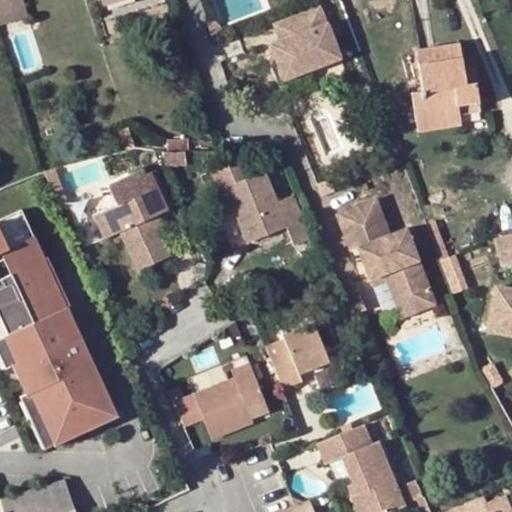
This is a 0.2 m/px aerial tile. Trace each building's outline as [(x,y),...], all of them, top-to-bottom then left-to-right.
[(0,0),(0,24),(28,16),(23,0),(0,0)] [(339,55),(319,4),(273,22),(279,37),(270,41),(283,77),(339,55)] [(464,84),(463,73),(458,46),(415,52),(420,91),(410,93),(415,121),(458,114),(457,105),(476,102),(473,83),(464,84)] [(471,72),(463,73),(464,84),(473,83),(471,72)] [(477,111),(476,102),(457,105),(458,114),(477,111)] [(458,114),(415,121),(416,131),(460,125),(458,114)] [(360,139),(365,153),(376,148),(371,134),(360,139)] [(185,150),(188,150),(188,141),(166,140),(166,150),(185,150)] [(162,149),(165,167),(187,165),(185,150),(166,150),(162,149)] [(224,190),(232,211),(246,244),(285,228),(293,247),(311,239),(294,196),(276,204),(263,173),(251,178),(246,164),(230,171),(227,167),(212,173),(219,192),(224,190)] [(44,172),(55,202),(65,199),(52,169),(44,172)] [(150,219),(156,216),(169,210),(152,173),(147,175),(144,169),(108,186),(117,205),(93,217),(104,240),(118,233),(136,272),(167,257),(155,229),(150,219)] [(416,306),(419,312),(433,306),(403,227),(387,233),(372,198),(332,212),(339,230),(365,220),(372,237),(354,246),(366,276),(388,268),(405,310),(416,306)] [(47,257),(43,258),(21,210),(0,219),(0,337),(13,365),(26,394),(50,446),(116,416),(104,390),(96,392),(86,369),(93,366),(66,307),(69,306),(47,257)] [(246,244),(232,211),(218,218),(231,250),(246,244)] [(161,226),(156,216),(150,219),(155,229),(161,226)] [(365,220),(339,230),(346,247),(354,246),(372,237),(365,220)] [(399,320),(419,312),(416,306),(405,310),(388,268),(366,276),(369,284),(383,279),(399,320)] [(511,333),(511,288),(497,286),(490,330),(511,333)] [(343,294),(351,315),(365,309),(358,289),(343,294)] [(324,317),(313,321),(281,334),(283,337),(264,345),(282,388),(301,381),(298,374),(329,361),(324,349),(336,345),(324,317)] [(0,337),(0,358),(5,369),(13,365),(0,337)] [(247,406),(268,398),(253,362),(233,370),(235,375),(184,398),(178,401),(188,427),(206,420),(213,435),(252,418),(247,406)] [(104,390),(93,366),(86,369),(96,392),(104,390)] [(167,390),(173,403),(178,401),(184,398),(179,385),(167,390)] [(44,449),(50,446),(26,394),(20,397),(44,449)] [(272,410),(268,398),(247,406),(252,418),(272,410)] [(367,422),(323,441),(331,461),(346,455),(361,491),(357,493),(364,511),(387,511),(393,510),(388,495),(403,489),(384,438),(375,442),(367,422)] [(0,511),(71,511),(61,479),(0,499),(0,511)] [(412,480),(405,483),(412,500),(413,499),(419,497),(412,480)] [(409,504),(403,489),(388,495),(393,510),(409,504)] [(413,499),(418,511),(429,511),(422,495),(419,497),(413,499)] [(297,504),(283,509),(284,511),(312,511),(307,499),(297,504)] [(511,511),(511,503),(494,511),(511,511)]
